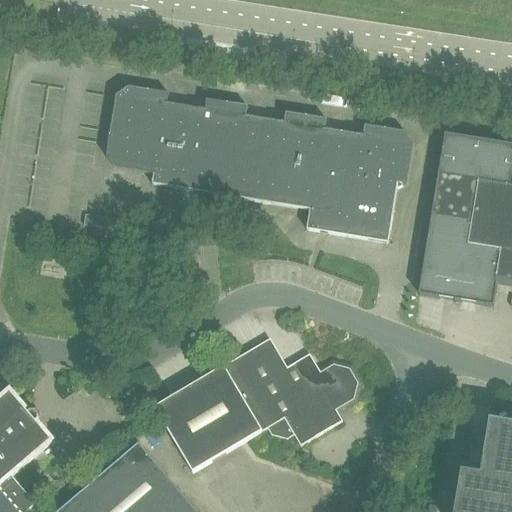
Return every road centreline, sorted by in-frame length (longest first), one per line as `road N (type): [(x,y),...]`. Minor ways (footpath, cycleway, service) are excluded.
road 1 (unclassified): [(0,349),(136,359),(272,295),(425,347)]
road 2 (secondary): [(84,0),(511,67)]
road 3 (unclassified): [(365,511),(425,347)]
